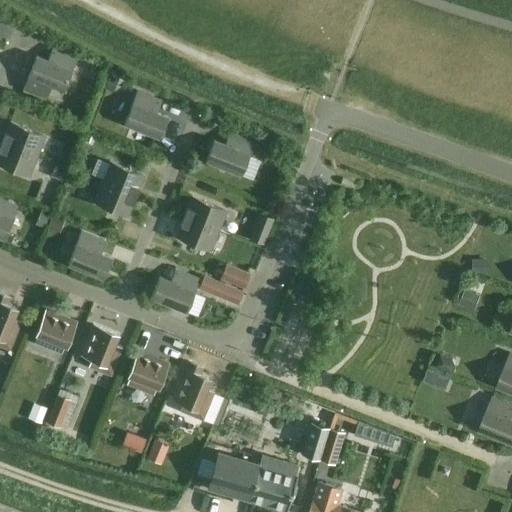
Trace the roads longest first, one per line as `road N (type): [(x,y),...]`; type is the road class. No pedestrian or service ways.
road 1 (residential): [(121,302),(206,338),(241,327),(328,110),(511,173)]
road 2 (residential): [(121,302),(195,117)]
road 3 (residential): [(0,256),(121,302)]
